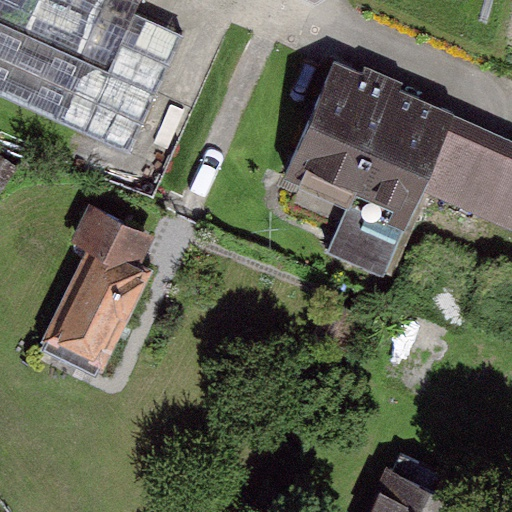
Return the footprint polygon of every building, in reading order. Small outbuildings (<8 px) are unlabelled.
[(180,8),(162,0),(0,0),(0,89),(115,144),(180,8)] [(458,118),(335,61),(296,146),(418,203),(458,118)] [(511,132),(480,119),(446,196),(511,224),(511,132)] [(108,360),(164,229),(107,204),(50,335),(108,360)] [(476,511),(487,491),(413,455),(384,511),(476,511)]
